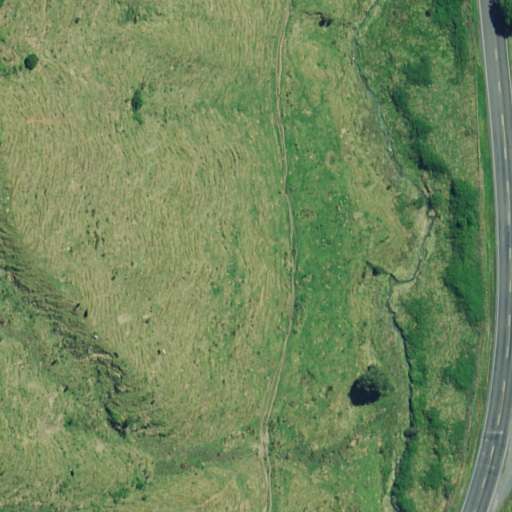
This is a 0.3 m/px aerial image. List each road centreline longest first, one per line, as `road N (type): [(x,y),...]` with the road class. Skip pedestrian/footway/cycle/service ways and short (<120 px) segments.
road 1 (primary): [(511,208),(493,0)]
road 2 (primary): [(473,511),(504,398),(511,321)]
